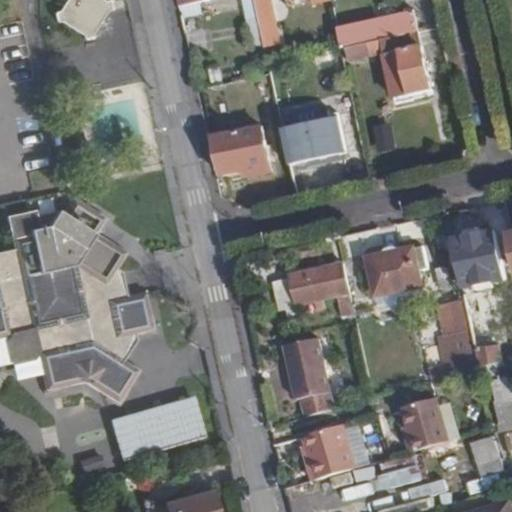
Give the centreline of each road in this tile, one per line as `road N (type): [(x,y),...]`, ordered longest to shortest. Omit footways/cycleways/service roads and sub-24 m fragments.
road 1 (residential): [(494,178),(207,241)]
road 2 (residential): [(207,241),(265,511)]
road 3 (residential): [(153,0),(207,241)]
road 4 (residential): [(458,0),(494,178)]
